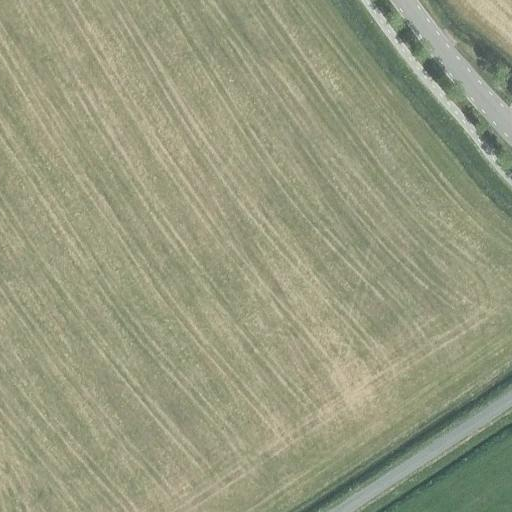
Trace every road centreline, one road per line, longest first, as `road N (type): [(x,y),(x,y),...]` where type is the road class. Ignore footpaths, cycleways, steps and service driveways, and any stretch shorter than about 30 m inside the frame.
road 1 (unclassified): [(340,511),(511,397)]
road 2 (secondary): [(511,132),(402,0)]
